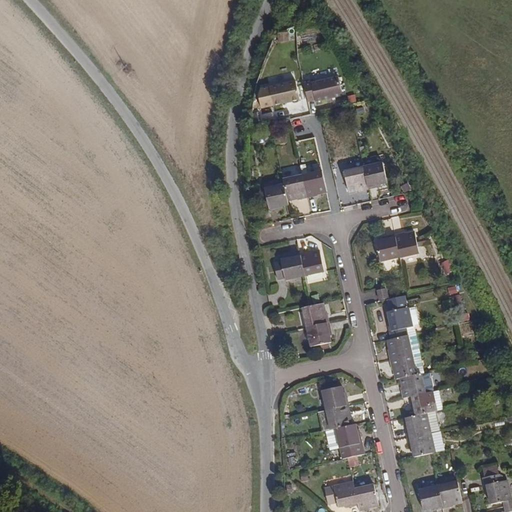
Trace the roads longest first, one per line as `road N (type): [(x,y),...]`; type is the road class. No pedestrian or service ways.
road 1 (unclassified): [(28,0),(84,59),(165,176),(242,358),(265,381)]
road 2 (residential): [(265,381),(231,138),(268,0)]
road 3 (residential): [(399,511),(365,357)]
road 4 (residential): [(365,357),(339,221)]
road 5 (residential): [(266,511),(265,381)]
